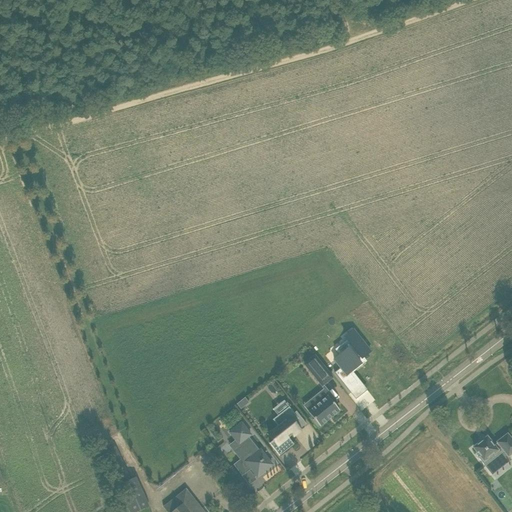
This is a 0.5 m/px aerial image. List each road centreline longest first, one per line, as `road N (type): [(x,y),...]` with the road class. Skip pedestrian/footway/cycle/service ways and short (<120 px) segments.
road 1 (track): [(0,136),(350,39)]
road 2 (tertiary): [(286,511),(511,333)]
road 3 (track): [(13,132),(84,324)]
